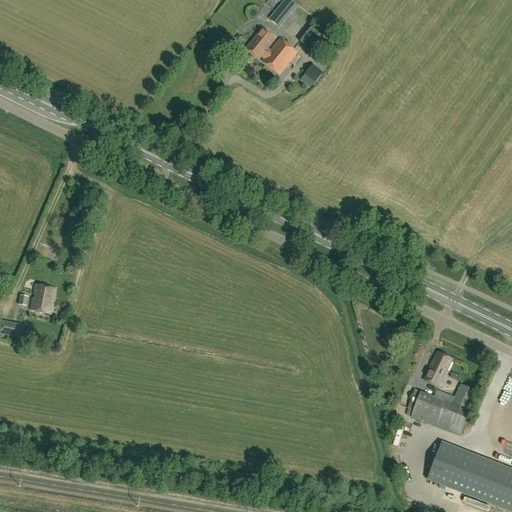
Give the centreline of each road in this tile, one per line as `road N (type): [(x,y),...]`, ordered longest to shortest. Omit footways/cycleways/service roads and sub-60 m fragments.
road 1 (primary): [(511,331),(0,81)]
road 2 (unclassified): [(511,353),(0,103)]
